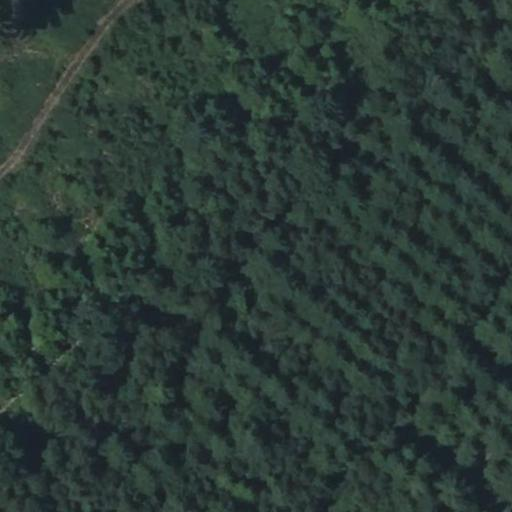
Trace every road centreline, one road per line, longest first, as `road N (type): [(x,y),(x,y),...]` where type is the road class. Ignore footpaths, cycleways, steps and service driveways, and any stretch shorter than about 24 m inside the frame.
road 1 (track): [(0,7),(276,192),(352,127),(440,75),(511,10)]
road 2 (track): [(0,473),(245,239),(276,192)]
road 3 (track): [(511,249),(307,511)]
